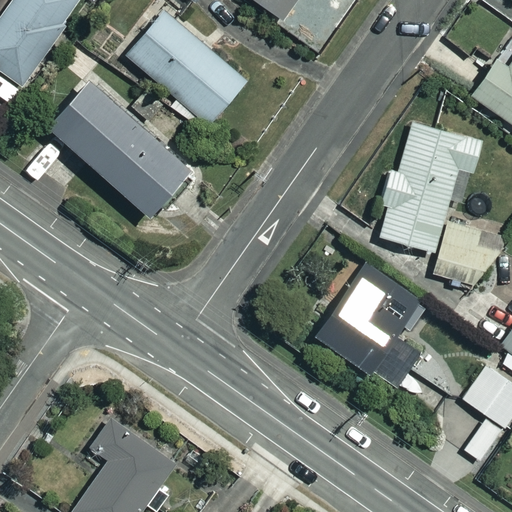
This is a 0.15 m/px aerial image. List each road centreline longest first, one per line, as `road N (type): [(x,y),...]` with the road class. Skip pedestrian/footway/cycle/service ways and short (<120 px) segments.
road 1 (residential): [(419,0),(173,347)]
road 2 (tertiary): [(405,511),(173,347)]
road 3 (residential): [(88,285),(0,409)]
